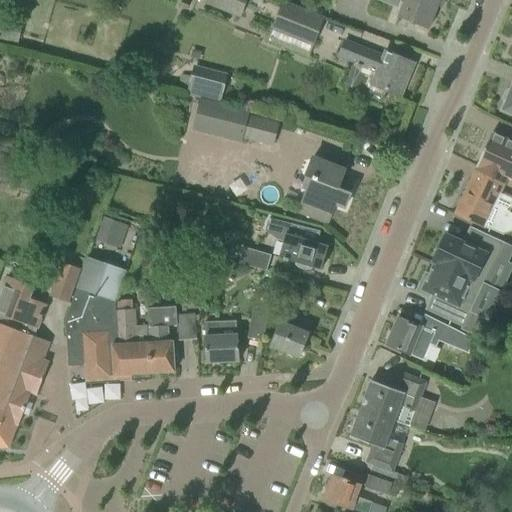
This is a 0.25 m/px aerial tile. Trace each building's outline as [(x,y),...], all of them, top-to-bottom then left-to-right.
[(245,0),(204,0),(204,1),(239,16),(245,0)] [(403,0),(397,18),(409,22),(427,30),(436,7),(441,9),(444,0),(403,0)] [(312,45),(322,19),(283,2),(272,28),(312,45)] [(384,51),(382,57),(344,41),(338,56),(363,66),(354,88),(367,94),(366,95),(381,101),(382,98),(385,91),(400,97),(414,64),(384,51)] [(218,102),(223,84),(192,77),(187,94),(218,102)] [(511,85),(510,90),(506,92),(503,99),(505,103),(502,110),(511,114),(511,85)] [(270,147),(276,124),(234,112),(227,135),(241,139),(270,147)] [(511,143),(509,142),(491,134),(474,170),(473,171),(503,185),(507,178),(511,180),(511,143)] [(340,181),(344,170),(312,158),(304,177),(315,181),(310,195),(306,193),(298,213),(325,224),(333,204),(344,208),(352,186),(340,181)] [(9,186),(33,193),(40,168),(16,161),(9,186)] [(493,207),(499,194),(503,185),(473,171),(469,181),(453,215),(484,229),(484,228),(484,227),(500,235),(511,231),(511,213),(505,210),(504,212),(493,207)] [(278,258),(300,264),(299,268),(304,270),(310,269),(311,267),(320,270),(327,247),(316,244),(320,232),(270,217),(265,232),(282,244),(278,258)] [(103,219),(95,242),(120,250),(127,227),(103,219)] [(431,262),(434,263),(484,285),(503,244),(470,229),(463,243),(444,235),(431,262)] [(238,264),(266,271),(270,255),(243,247),(238,264)] [(170,255),(162,264),(168,269),(176,259),(170,255)] [(148,342),(147,336),(146,336),(145,326),(134,327),(133,310),(116,311),(115,303),(126,271),(111,266),(88,258),(72,304),(65,325),(66,346),(67,366),(83,365),(84,378),(120,376),(130,375),(149,373),(147,342),(148,342)] [(48,296),(69,303),(80,269),(60,262),(48,296)] [(434,263),(428,276),(425,274),(417,291),(428,296),(429,293),(433,295),(426,309),(464,327),(484,285),(434,263)] [(262,272),(258,285),(270,289),(274,276),(262,272)] [(37,329),(46,305),(29,298),(33,287),(7,277),(0,295),(0,324),(30,335),(33,328),(37,329)] [(283,280),(279,293),(298,299),(303,286),(283,280)] [(273,313),(284,317),(282,322),(280,322),(270,346),(298,358),(308,333),(287,325),(289,320),(290,320),(295,308),(278,301),(273,313)] [(262,341),(269,309),(253,306),(247,337),(262,341)] [(146,309),(147,336),(148,342),(147,342),(149,373),(174,372),(172,352),(172,341),(168,342),(167,326),(176,326),(177,342),(195,341),(194,315),(175,315),(175,307),(159,308),(146,309)] [(385,345),(422,361),(434,333),(397,317),(391,332),(388,332),(385,338),(387,341),(385,345)] [(217,336),(217,322),(204,322),(205,343),(206,363),(238,361),(237,341),(237,335),(217,336)] [(35,395),(48,363),(42,360),(49,343),(39,339),(30,335),(0,324),(0,448),(8,448),(16,426),(17,426),(30,393),(35,395)] [(436,341),(464,353),(469,340),(443,325),(436,341)] [(370,381),(359,409),(393,421),(409,427),(414,412),(425,382),(418,379),(399,372),(393,389),(370,381)] [(359,409),(349,437),(372,445),(366,462),(384,469),(392,472),(402,444),(387,438),(393,421),(359,409)] [(365,486),(387,494),(391,482),(369,474),(365,486)] [(331,475),(323,499),(341,506),(359,511),(368,511),(371,503),(355,497),(360,484),(347,479),(343,478),(342,479),(331,475)]
